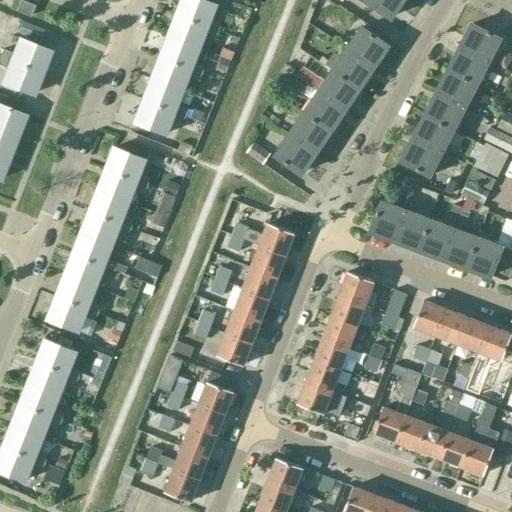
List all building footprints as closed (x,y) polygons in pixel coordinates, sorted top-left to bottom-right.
[(29,16),(33,5),(20,0),(18,0),(15,11),(29,16)] [(180,0),(176,14),(219,31),(220,23),(211,19),(216,4),(204,0),(180,0)] [(364,0),(390,17),(401,0),(364,0)] [(219,31),(176,14),(167,35),(200,48),(205,34),(214,38),(219,31)] [(44,29),(22,21),(17,35),(39,43),(44,29)] [(473,23),(461,46),(490,61),(501,38),(473,23)] [(347,49),(373,67),(388,45),(361,27),(347,49)] [(194,62),(200,48),(167,35),(159,57),(203,73),(203,65),(194,62)] [(0,51),(0,56),(39,72),(48,50),(17,38),(11,53),(2,49),(0,51)] [(490,61),(461,46),(449,69),(478,84),(490,61)] [(359,88),(373,67),(347,49),(332,70),(359,88)] [(0,82),(30,94),(39,72),(0,56),(0,65),(6,68),(0,82)] [(197,80),(203,73),(159,57),(151,78),(183,91),(189,77),(197,80)] [(291,73),(283,67),(277,75),(286,81),(291,73)] [(478,84),(449,69),(437,92),(466,107),(478,84)] [(344,109),(359,88),(332,70),(318,91),(344,109)] [(178,104),(183,91),(151,78),(143,100),(186,116),(187,108),(178,104)] [(511,105),(511,90),(509,89),(503,101),(511,105)] [(330,130),(344,109),(318,91),(303,112),(330,130)] [(466,107),(437,92),(425,115),(454,130),(461,117),(484,128),(488,119),(466,107)] [(181,123),(186,116),(143,100),(134,122),(167,134),(172,119),(181,123)] [(0,130),(14,136),(23,113),(0,104),(0,130)] [(511,114),(505,111),(497,126),(511,133),(511,114)] [(315,151),(330,130),(303,112),(289,133),(315,151)] [(454,130),(425,115),(414,138),(442,153),(454,130)] [(511,153),(511,138),(489,127),(483,139),(511,153)] [(0,154),(6,157),(14,136),(0,130),(0,154)] [(301,173),(315,151),(289,133),(274,155),(301,173)] [(442,153),(414,138),(402,161),(430,176),(442,153)] [(270,153),(253,142),(246,153),(263,164),(270,153)] [(497,178),(508,154),(484,143),(473,166),(497,178)] [(105,169),(148,186),(148,177),(140,174),(145,159),(113,147),(105,169)] [(148,186),(105,169),(97,190),(129,203),(134,189),(143,193),(148,186)] [(490,190),(495,181),(475,171),(470,181),(490,190)] [(482,204),(489,191),(466,180),(460,193),(482,204)] [(438,194),(421,187),(416,200),(433,206),(438,194)] [(123,217),(129,203),(97,190),(88,211),(132,228),(132,220),(123,217)] [(394,239),(406,209),(381,200),(370,230),(394,239)] [(172,206),(161,201),(157,213),(168,217),(172,206)] [(461,208),(452,204),(447,216),(457,220),(461,208)] [(418,248),(430,218),(406,209),(394,239),(418,248)] [(126,235),(132,228),(88,211),(80,233),(112,245),(117,232),(126,235)] [(236,221),(225,217),(220,230),(231,234),(236,221)] [(442,258),(454,228),(430,218),(418,248),(442,258)] [(243,239),(259,246),(259,245),(285,255),(293,233),(268,223),(263,235),(247,229),(248,227),(237,223),(232,235),(243,239)] [(467,267),(478,237),(454,228),(442,258),(467,267)] [(106,259),(112,245),(80,233),(72,254),(104,267),(115,271),(116,262),(106,259)] [(238,252),(243,239),(232,235),(227,247),(238,252)] [(502,246),(478,237),(467,267),(491,276),(502,246)] [(259,245),(259,246),(251,267),(276,277),(285,255),(259,245)] [(95,288),(104,267),(72,254),(63,275),(95,288)] [(220,267),(215,279),(227,283),(231,271),(220,267)] [(268,299),(276,277),(251,267),(242,289),(268,299)] [(339,294),(365,303),(373,306),(376,298),(368,295),(373,281),(348,271),(339,294)] [(90,301),(95,288),(63,275),(55,297),(98,314),(98,313),(99,305),(90,301)] [(227,283),(215,279),(210,291),(222,296),(227,283)] [(124,299),(133,303),(138,289),(129,286),(124,299)] [(259,321),(268,299),(242,289),(234,311),(259,321)] [(385,311),(397,316),(405,294),(393,290),(385,311)] [(356,325),(365,303),(339,294),(331,315),(356,325)] [(93,320),(98,314),(55,297),(46,319),(78,331),(84,316),(93,320)] [(435,334),(445,308),(423,300),(413,325),(435,334)] [(458,342),(467,317),(445,308),(435,334),(458,342)] [(203,310),(198,323),(210,327),(215,315),(203,310)] [(251,343),(259,321),(234,311),(225,333),(251,343)] [(392,328),(397,316),(385,311),(380,324),(392,328)] [(348,347),(356,325),(331,315),(322,337),(348,347)] [(480,351),(489,325),(467,317),(458,342),(480,351)] [(210,327),(198,323),(193,335),(205,339),(210,327)] [(511,333),(489,325),(480,351),(476,360),(484,363),(488,354),(502,359),(511,333)] [(242,365),(251,343),(225,333),(217,355),(242,365)] [(348,348),(348,347),(322,337),(314,359),(340,369),(344,358),(351,360),(355,350),(348,348)] [(36,361),(79,378),(79,370),(71,366),(76,352),(44,339),(36,361)] [(368,355),(380,359),(385,347),(373,343),(368,355)] [(413,357),(425,362),(430,350),(417,345),(413,357)] [(430,350),(425,362),(437,366),(441,354),(430,350)] [(375,372),(380,359),(368,355),(363,368),(375,372)] [(331,391),(340,369),(314,359),(306,381),(331,391)] [(74,385),(79,378),(36,361),(27,382),(59,395),(65,381),(74,385)] [(456,373),(469,379),(474,366),(461,361),(456,373)] [(474,366),(469,379),(481,383),(485,371),(474,366)] [(394,411),(384,407),(383,407),(373,432),(395,440),(405,415),(406,415),(411,401),(411,400),(415,388),(416,389),(421,374),(408,369),(403,384),(398,396),(400,396),(394,411)] [(90,383),(99,386),(102,378),(93,374),(90,383)] [(175,381),(171,393),(183,398),(188,386),(187,385),(175,381)] [(323,413),(331,391),(306,381),(297,403),(323,413)] [(54,408),(59,395),(27,382),(19,404),(62,421),(63,412),(54,408)] [(207,382),(198,403),(224,413),(232,391),(207,382)] [(352,398),(364,403),(368,391),(356,387),(352,398)] [(411,400),(411,401),(423,405),(427,393),(416,389),(415,388),(411,400)] [(454,417),(463,394),(454,391),(450,402),(446,400),(442,412),(454,417)] [(171,393),(166,406),(178,410),(183,398),(171,393)] [(475,399),(463,394),(454,417),(466,421),(473,404),(475,399)] [(359,416),(364,403),(352,398),(347,411),(359,416)] [(224,413),(198,403),(190,425),(215,435),(224,413)] [(471,440),(461,465),(483,474),(493,448),(481,444),(495,407),(485,403),(471,440)] [(57,427),(62,421),(19,404),(10,425),(42,438),(48,424),(57,427)] [(169,432),(174,419),(162,415),(157,428),(169,432)] [(395,440),(417,449),(427,423),(406,415),(405,415),(395,440)] [(417,449),(439,457),(449,431),(427,423),(417,449)] [(37,451),(42,438),(10,425),(2,446),(45,463),(46,463),(46,455),(37,451)] [(215,435),(190,425),(182,447),(207,457),(215,435)] [(508,449),(511,439),(511,431),(500,427),(494,443),(508,449)] [(439,457),(461,465),(471,440),(449,431),(439,457)] [(40,469),(45,463),(2,446),(0,451),(0,470),(26,481),(31,466),(40,469)] [(150,446),(145,459),(157,463),(173,469),(199,479),(207,457),(182,447),(176,461),(160,455),(162,451),(150,446)] [(267,479),(293,489),(301,467),(275,457),(267,479)] [(157,463),(145,459),(141,471),(153,476),(157,463)] [(199,479),(173,469),(165,491),(190,501),(199,479)] [(329,492),(334,480),(322,475),(317,488),(329,492)] [(285,511),(293,489),(267,479),(259,501),(285,511)] [(343,511),(368,511),(375,495),(352,486),(343,511)] [(393,511),(397,503),(375,495),(368,511),(393,511)] [(284,511),(285,511),(259,501),(254,511),(284,511)] [(417,511),(418,511),(397,503),(393,511),(417,511)]
